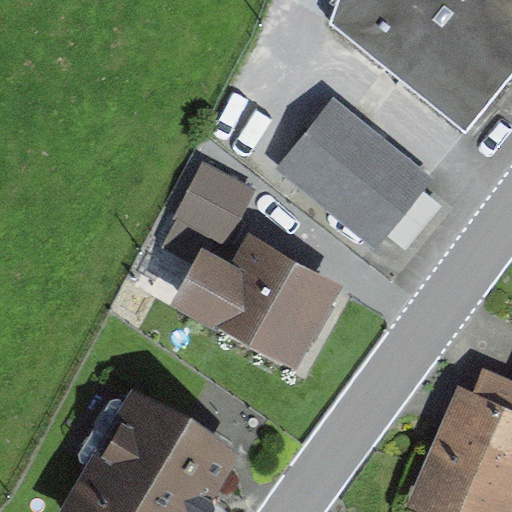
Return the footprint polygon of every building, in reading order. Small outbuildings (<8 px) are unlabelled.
[(511,0),(336,0),(326,27),(467,142),(511,81),(511,0)] [(338,102),(277,171),(367,250),(428,181),(338,102)] [(224,240),(249,189),(203,167),(178,217),(224,240)] [(173,311),(302,378),(350,289),(250,236),(236,263),(207,247),(173,311)] [(511,511),(511,384),(482,371),(471,394),(461,390),(409,509),(415,511),(511,511)] [(212,511),(244,456),(137,397),(73,511),(212,511)]
